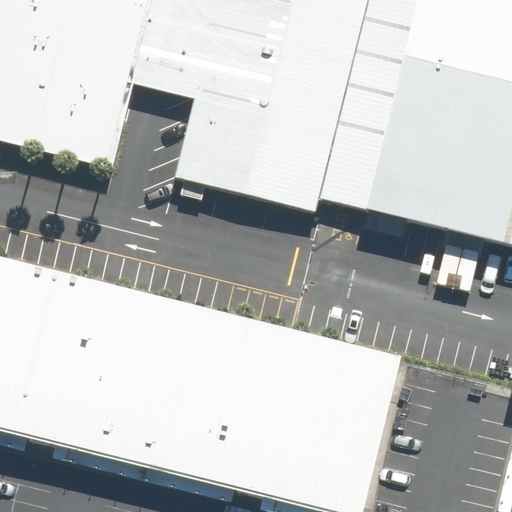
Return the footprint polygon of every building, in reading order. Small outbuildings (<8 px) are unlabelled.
[(178,182),(316,216),(319,204),(368,0),(0,0),(0,139),(115,167),(134,87),(198,102),(178,182)] [(424,0),(368,0),(319,204),(371,217),(424,0)] [(511,0),(424,0),(371,217),(511,251),(511,0)] [(0,437),(18,442),(57,284),(0,270),(0,437)] [(184,315),(57,284),(18,442),(145,473),(184,315)] [(184,315),(145,473),(253,500),(292,340),(184,315)] [(360,511),(397,366),(292,340),(253,500),(301,511),(360,511)]
